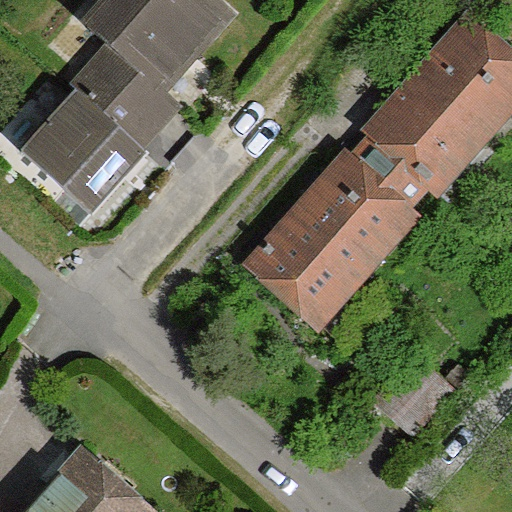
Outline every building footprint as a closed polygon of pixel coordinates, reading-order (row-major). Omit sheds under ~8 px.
[(232,17),(212,0),(113,0),(91,26),(113,46),(76,88),(144,148),(178,109),(163,96),(232,17)] [(511,107),(511,54),(462,11),(356,134),(363,139),(346,159),(334,149),(232,267),(311,336),(414,217),(405,210),(420,193),(430,202),(511,107)] [(511,217),(500,231),(511,242),(511,217)] [(406,361),(368,406),(407,437),(444,392),(406,361)] [(143,511),(75,448),(14,511),(143,511)]
